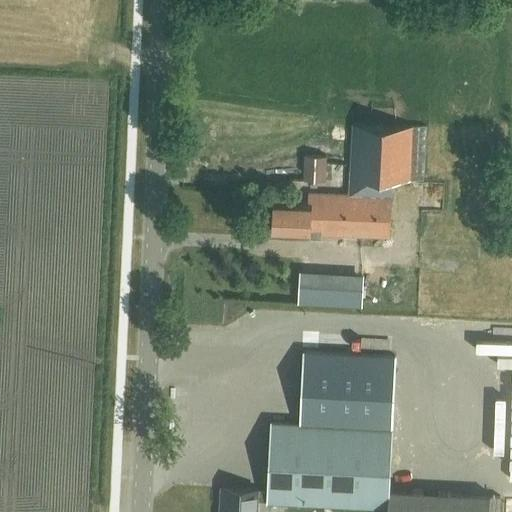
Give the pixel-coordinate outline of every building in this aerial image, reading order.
[(390,177),(417,178),(424,179),(426,126),(353,123),(350,194),(310,192),(310,202),(275,201),(273,231),(388,236),(390,177)] [(325,180),(326,155),(304,154),(302,180),(325,180)] [(395,355),(303,350),(300,422),(272,421),(269,490),(256,489),(222,487),(222,505),(224,506),(223,511),(254,511),(255,499),(268,499),(268,501),(388,506),(387,511),(488,511),(489,494),(389,489),(395,355)] [(170,442),(196,442),(196,393),(170,393),(170,442)] [(184,452),(183,462),(220,468),(221,457),(184,452)] [(225,458),(225,468),(252,468),(252,458),(225,458)]
